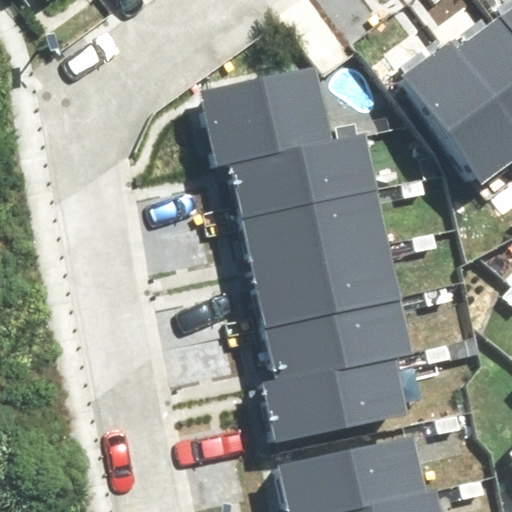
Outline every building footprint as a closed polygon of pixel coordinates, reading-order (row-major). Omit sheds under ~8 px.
[(511,42),(511,0),(505,0),(489,11),(511,42)] [(511,133),(511,42),(489,11),(445,43),(511,133)] [(473,181),(511,152),(511,133),(445,43),(443,40),(395,74),(473,181)] [(195,92),(210,162),(222,158),(322,137),(307,67),(195,92)] [(322,137),(222,158),(233,213),(370,186),(358,130),(322,137)] [(370,186),(233,213),(243,263),(381,235),(370,186)] [(381,235),(243,263),(254,319),(392,292),(381,235)] [(392,292),(254,319),(265,376),(389,351),(403,348),(392,292)] [(389,351),(265,376),(256,378),(267,436),(401,408),(389,351)] [(401,427),(268,458),(279,511),(301,511),(415,488),(401,427)] [(415,488),(301,511),(433,511),(427,485),(415,488)]
